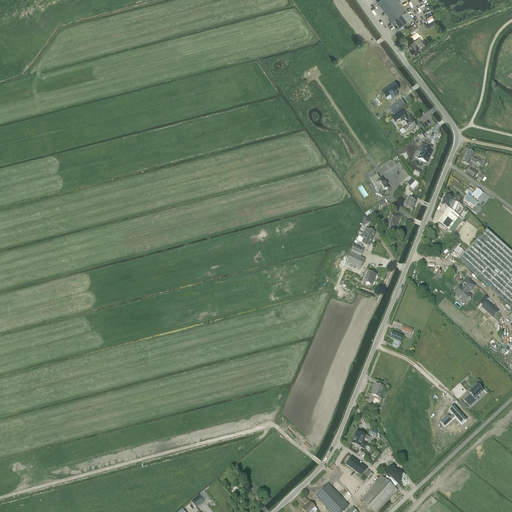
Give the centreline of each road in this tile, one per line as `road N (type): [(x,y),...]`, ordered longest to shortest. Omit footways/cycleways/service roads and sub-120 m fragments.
road 1 (tertiary): [(273,511),(334,443),(447,163)]
road 2 (tertiary): [(447,163),(457,139),(453,125),(360,0)]
